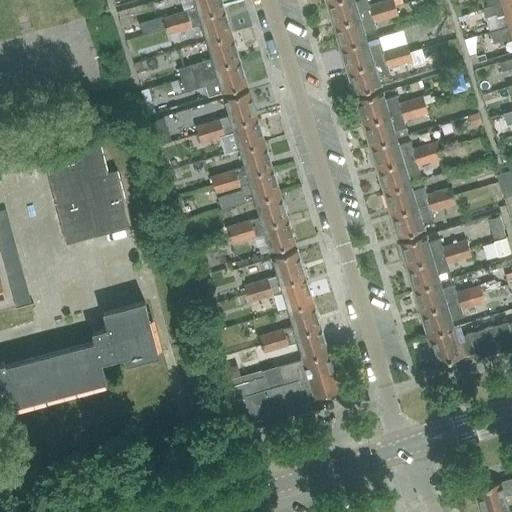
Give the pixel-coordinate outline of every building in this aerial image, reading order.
[(188,19),(223,8),(220,0),(193,0),(196,9),(186,12),(188,19)] [(386,19),(381,3),(369,6),(367,0),(364,0),(356,3),(355,0),(333,0),(326,2),(333,25),(371,14),(374,22),(386,19)] [(393,0),(389,0),(381,3),(386,19),(398,15),(393,0)] [(502,1),(482,7),(485,16),(495,13),(496,15),(506,13),(509,25),(511,24),(511,0),(506,0),(502,1)] [(206,40),(231,32),(223,8),(188,19),(186,12),(174,15),(179,31),(201,25),(206,40)] [(376,29),(374,22),(371,14),(333,25),(340,48),(367,39),(365,33),(376,29)] [(168,35),(179,31),(174,15),(163,19),(168,35)] [(511,24),(509,25),(502,27),(489,31),(492,39),(502,36),(504,41),(511,38),(511,24)] [(204,69),(239,59),(231,32),(206,40),(211,59),(202,62),(204,69)] [(400,64),(395,48),(383,52),(381,44),(370,48),(367,39),(340,48),(347,70),(385,59),(388,68),(400,64)] [(395,48),(400,64),(412,60),(407,44),(395,48)] [(511,57),(511,58),(499,62),(501,70),(502,72),(511,68),(511,57)] [(202,62),(190,66),(194,82),(183,85),(185,92),(218,82),(222,93),(247,85),(239,59),(204,69),(202,62)] [(391,75),(388,68),(385,59),(347,70),(354,95),(381,86),(379,78),(391,75)] [(183,85),(194,82),(190,66),(178,69),(183,85)] [(221,127),(256,116),(249,91),(223,99),(229,117),(219,120),(221,127)] [(398,103),(396,96),(395,95),(384,99),(382,92),(356,100),(362,123),(401,111),(403,119),(415,115),(410,99),(398,103)] [(410,99),(415,115),(427,112),(423,96),(410,99)] [(511,109),(503,113),(506,124),(511,122),(511,109)] [(408,134),(403,119),(401,111),(362,123),(369,146),(396,137),(408,134)] [(239,149),(264,142),(256,116),(221,127),(219,120),(207,123),(212,139),(234,133),(239,149)] [(201,143),(212,139),(207,123),(196,127),(201,143)] [(429,161),(424,145),(412,148),(410,141),(398,145),(396,137),(369,146),(376,168),(414,157),(417,165),(429,161)] [(424,145),(429,161),(441,157),(437,141),(424,145)] [(237,177),(271,167),(264,142),(239,149),(244,167),(235,170),(237,177)] [(100,145),(44,159),(44,160),(46,168),(66,244),(131,227),(117,170),(107,172),(100,145)] [(419,172),(417,165),(414,157),(376,168),(383,191),(410,183),(408,175),(419,172)] [(254,200),(279,192),(271,167),(237,177),(235,170),(222,174),(227,190),(240,186),(242,190),(218,197),(222,209),(246,202),(244,196),(252,193),(254,200)] [(503,196),(511,193),(511,184),(508,170),(496,174),(503,196)] [(216,193),(227,190),(222,174),(211,177),(216,193)] [(390,213),(429,201),(432,209),(443,206),(438,190),(426,194),(424,187),(413,190),(410,183),(383,191),(390,213)] [(451,186),(438,190),(443,206),(455,202),(451,186)] [(485,190),(466,195),(468,205),(487,201),(485,190)] [(252,228),(286,218),(279,192),(254,200),(259,218),(250,220),(252,228)] [(429,201),(390,213),(397,237),(425,229),(423,221),(434,217),(432,209),(429,201)] [(269,251),(294,244),(286,218),(252,228),(250,220),(238,224),(242,240),(264,234),(269,251)] [(230,243),(242,240),(238,224),(226,228),(230,243)] [(428,243),(426,235),(399,243),(406,266),(444,255),(447,263),(460,259),(454,243),(442,247),(440,240),(428,243)] [(466,239),(454,243),(460,259),(471,255),(466,239)] [(269,286),(304,276),(296,250),(271,258),(276,276),(267,278),(269,286)] [(449,270),(447,263),(444,255),(406,266),(413,289),(440,281),(437,274),(449,270)] [(21,272),(9,275),(13,291),(18,308),(33,304),(33,303),(31,303),(29,304),(21,272)] [(286,309),(312,301),(304,276),(269,286),(267,278),(255,282),(260,298),(281,292),(286,309)] [(472,305),(467,289),(456,292),(453,285),(442,289),(440,281),(413,289),(420,312),(458,300),(461,308),(472,305)] [(248,302),(260,298),(255,282),(243,286),(248,302)] [(472,305),(485,301),(480,285),(467,289),(472,305)] [(463,316),(461,308),(458,300),(420,312),(427,335),(454,326),(451,319),(463,316)] [(0,398),(11,395),(15,408),(16,408),(16,406),(104,382),(105,383),(106,383),(100,362),(115,358),(123,356),(126,364),(158,356),(143,301),(102,312),(106,327),(90,332),(93,341),(4,366),(3,362),(0,363),(0,398)] [(285,337),(319,326),(312,301),(286,309),(292,326),(282,329),(285,337)] [(476,358),(511,347),(511,321),(508,323),(508,321),(461,335),(462,341),(458,342),(454,326),(427,335),(436,364),(474,353),(476,358)] [(302,360),(327,352),(319,326),(285,337),(282,329),(270,332),(275,349),(296,342),(302,360)] [(263,352),(275,349),(270,332),(258,336),(263,352)] [(226,382),(228,387),(241,430),(306,410),(303,401),(339,390),(327,352),(302,360),(277,367),(261,371),(226,382)] [(473,490),(480,511),(507,511),(509,511),(504,495),(511,492),(511,477),(501,481),(473,490)]
